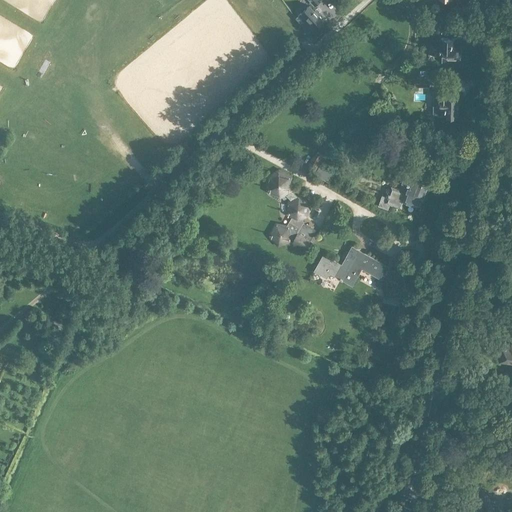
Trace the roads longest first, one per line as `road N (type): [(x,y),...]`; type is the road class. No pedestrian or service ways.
road 1 (secondary): [(404,511),(475,183),(491,0)]
road 2 (unclassified): [(96,245),(370,0)]
road 3 (track): [(409,235),(224,130)]
